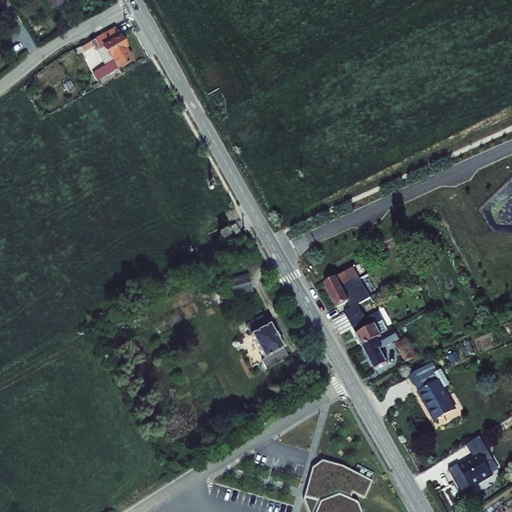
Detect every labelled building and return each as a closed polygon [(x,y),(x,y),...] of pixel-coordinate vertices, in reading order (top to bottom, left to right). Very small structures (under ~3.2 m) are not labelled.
[(114,65),(93,76),(97,82),(131,63),(123,50),(126,48),(115,29),(93,40),(100,53),(103,51),(108,58),(110,57),(114,65)] [(219,235),(223,241),(230,237),(226,231),(219,235)] [(336,294),(337,294),(335,290),(354,281),(347,267),(356,263),(351,254),(312,275),(325,300),(336,294)] [(249,276),(227,281),(230,297),(253,292),(249,276)] [(337,294),(336,294),(339,300),(347,296),(359,290),(354,281),(335,290),(337,294)] [(360,354),(388,338),(368,303),(355,310),(347,296),(339,300),(333,304),(345,326),(344,327),(360,354)] [(292,361),(263,308),(244,320),(267,363),(272,372),(292,361)] [(404,342),(398,332),(392,335),(398,346),(404,342)] [(392,336),(388,338),(360,354),(366,365),(372,376),(386,369),(380,357),(398,347),(392,336)] [(440,388),(432,372),(435,370),(430,361),(407,374),(431,419),(451,409),(440,388)] [(263,377),(272,372),(267,363),(258,367),(263,377)] [(432,372),(440,388),(444,385),(436,369),(435,370),(432,372)] [(447,466),(463,492),(493,475),(492,473),(500,467),(479,433),(465,442),(471,453),(447,466)] [(340,466),(332,468),(321,460),(311,467),(314,482),(308,497),(303,494),(302,497),(306,511),(356,511),(354,502),(346,497),(349,492),(361,498),(370,482),(368,481),(351,472),(340,466)] [(355,465),(351,472),(368,481),(372,474),(355,465)]
